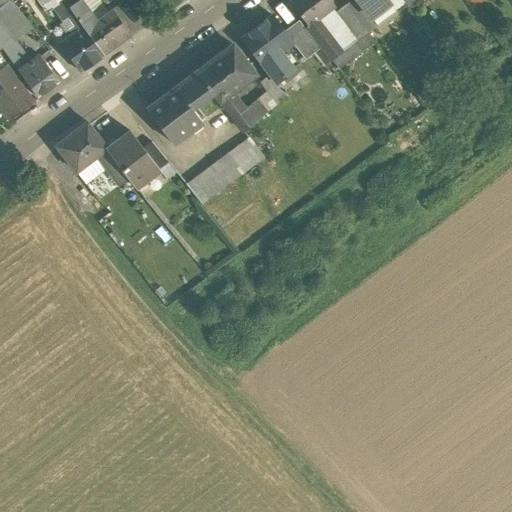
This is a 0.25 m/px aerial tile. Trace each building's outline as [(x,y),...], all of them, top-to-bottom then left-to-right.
[(31,28),(10,0),(9,0),(0,0),(0,14),(0,15),(0,22),(12,40),(13,41),(31,28)] [(51,7),(75,42),(88,33),(75,14),(64,0),(37,0),(45,11),(51,7)] [(64,0),(75,14),(85,7),(79,0),(64,0)] [(329,0),(292,0),(289,3),(307,26),(307,27),(318,19),(331,10),(335,7),(329,0)] [(369,17),(356,0),(351,0),(346,4),(367,32),(377,25),(371,16),(369,17)] [(386,0),(356,0),(369,17),(371,16),(388,3),(386,0)] [(405,0),(413,9),(424,0),(405,0)] [(367,32),(346,4),(334,13),(355,41),(367,32)] [(98,26),(85,7),(75,14),(88,33),(98,26)] [(334,13),(331,10),(318,19),(342,51),(353,43),(355,41),(334,13)] [(98,26),(88,33),(105,58),(134,38),(117,13),(98,26)] [(272,15),(242,38),(261,64),(274,55),(292,43),(292,42),(284,31),(272,15)] [(342,51),(318,19),(307,27),(307,26),(305,27),(330,60),(342,51)] [(298,20),(284,31),(292,42),(292,43),(305,60),(320,48),(298,20)] [(0,47),(12,40),(0,22),(0,47)] [(355,41),(353,43),(360,52),(374,42),(367,32),(355,41)] [(105,58),(88,33),(75,42),(64,49),(81,75),(105,58)] [(13,41),(12,40),(0,47),(0,48),(19,76),(42,62),(39,57),(29,64),(13,41)] [(342,51),(330,60),(337,69),(360,52),(353,43),(342,51)] [(232,45),(198,70),(215,92),(221,99),(232,91),(255,74),(232,45)] [(288,73),(274,55),(261,64),(270,76),(275,83),(276,82),(288,73)] [(42,62),(19,76),(35,98),(56,85),(42,62)] [(288,73),(276,82),(283,90),(291,84),(295,90),(309,79),(299,65),(288,73)] [(0,69),(0,107),(7,117),(29,101),(4,67),(0,69)] [(198,70),(147,110),(173,145),(203,122),(192,109),(215,92),(198,70)] [(275,83),(270,76),(260,83),(267,93),(276,105),(288,97),(283,90),(276,82),(275,83)] [(245,109),(232,91),(221,99),(220,100),(243,131),(254,123),(245,109)] [(276,105),(267,93),(257,100),(267,113),(276,105)] [(267,113),(257,100),(245,109),(254,123),(267,113)] [(106,148),(86,121),(55,145),(75,172),(98,154),(106,148)] [(143,148),(128,130),(106,148),(122,169),(122,170),(128,178),(136,188),(160,170),(143,148)] [(248,138),(186,184),(202,205),(264,159),(248,138)] [(169,164),(151,141),(143,148),(160,170),(169,164)] [(122,169),(106,148),(98,154),(120,184),(128,178),(122,170),(122,169)] [(123,199),(109,179),(91,192),(105,212),(123,199)]
